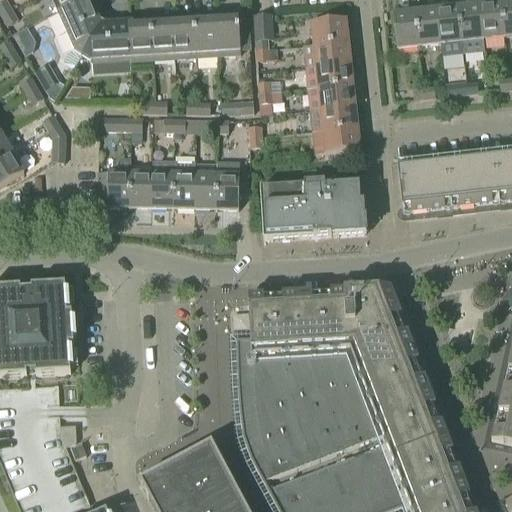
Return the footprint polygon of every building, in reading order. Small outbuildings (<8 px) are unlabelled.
[(51,0),(58,16),(94,0),(93,0),(51,0)] [(94,0),(58,16),(74,53),(73,55),(68,57),(64,64),(64,69),(73,74),(85,55),(103,25),(98,22),(97,18),(101,16),(94,0)] [(511,38),(511,2),(501,4),(504,36),(505,39),(511,38)] [(12,13),(6,3),(0,6),(0,17),(1,19),(12,13)] [(501,4),(480,7),(483,42),(505,39),(504,36),(501,4)] [(480,7),(458,9),(464,58),(485,56),(483,42),(480,7)] [(464,58),(458,9),(436,12),(440,47),(441,60),(464,58)] [(440,47),(436,12),(415,14),(417,40),(419,49),(440,47)] [(17,23),(12,13),(1,19),(7,29),(17,23)] [(417,40),(415,14),(393,17),(396,52),(419,49),(417,40)] [(268,53),(267,42),(272,42),(271,19),(254,20),(256,54),(268,53)] [(218,61),(240,59),(240,50),(250,49),(248,23),(239,24),(238,20),(216,21),(218,61)] [(216,21),(194,23),(196,62),(218,61),(216,21)] [(103,25),(85,55),(91,59),(91,63),(131,61),(129,26),(130,26),(130,22),(111,23),(112,28),(108,28),(103,25)] [(194,23),(173,24),(175,63),(196,62),(194,23)] [(314,49),(348,45),(346,23),(311,26),(314,49)] [(173,24),(151,25),(153,65),(175,63),(173,24)] [(151,25),(130,26),(129,26),(131,61),(131,66),(153,65),(151,25)] [(0,52),(5,61),(15,55),(9,44),(0,49),(0,52)] [(348,45),(314,49),(303,50),(305,71),(350,66),(348,45)] [(257,54),(256,54),(257,64),(269,64),(276,63),(276,53),(268,53),(257,54)] [(15,55),(5,61),(11,71),(21,65),(15,55)] [(353,89),(350,66),(305,71),(307,93),(353,89)] [(46,71),(36,78),(45,93),(55,87),(46,71)] [(31,82),(21,88),(27,98),(37,92),(31,82)] [(511,93),(510,82),(499,83),(500,94),(511,93)] [(271,97),(271,85),(258,86),(259,97),(271,97)] [(477,86),(467,87),(468,98),(479,97),(477,86)] [(467,87),(456,88),(457,99),(468,98),(467,87)] [(353,89),(307,93),(310,115),(355,109),(353,89)] [(434,90),(424,91),(425,103),(436,102),(434,90)] [(425,103),(424,91),(413,92),(414,104),(425,103)] [(37,92),(27,98),(33,108),(43,102),(37,92)] [(89,92),(75,92),(75,104),(89,104),(89,92)] [(271,97),(259,97),(259,108),(272,108),(271,97)] [(154,116),(154,104),(144,104),(144,116),(154,116)] [(168,105),(154,104),(154,116),(168,117),(168,105)] [(253,104),(221,105),(222,118),(253,117),(253,104)] [(199,118),(200,106),(187,106),(187,118),(199,118)] [(212,106),(200,106),(199,118),(211,118),(212,106)] [(355,109),(310,115),(312,136),(357,132),(355,109)] [(49,136),(59,130),(53,119),(42,125),(49,136)] [(132,135),(132,123),(99,122),(99,134),(132,135)] [(132,123),(132,135),(141,135),(141,123),(132,123)] [(164,123),(164,135),(175,136),(175,124),(164,123)] [(184,124),(175,124),(175,136),(184,136),(184,124)] [(218,136),(218,124),(207,124),(207,136),(218,136)] [(218,136),(228,137),(228,125),(218,124),(218,136)] [(64,139),(59,130),(49,136),(52,142),(52,167),(64,167),(64,139)] [(249,142),(261,142),(261,130),(249,131),(249,142)] [(357,132),(312,136),(315,158),(360,153),(357,132)] [(0,164),(12,157),(1,138),(0,139),(0,164)] [(261,142),(249,142),(250,152),(262,151),(261,142)] [(12,157),(0,164),(0,190),(24,176),(12,157)] [(511,159),(397,172),(403,219),(511,206),(511,159)] [(119,162),(119,177),(108,177),(107,211),(130,212),(131,177),(131,162),(119,162)] [(152,177),(151,212),(173,212),(174,165),(152,165),(152,177)] [(174,165),(173,212),(195,213),(196,168),(196,165),(192,165),(192,167),(177,166),(177,165),(174,165)] [(218,168),(217,213),(239,214),(240,167),(217,167),(217,168),(218,168)] [(131,177),(130,212),(151,212),(152,177),(131,177)] [(196,179),(195,213),(216,213),(217,179),(196,179)] [(263,244),(366,237),(363,185),(260,191),(263,244)] [(31,294),(21,295),(20,291),(18,289),(16,291),(0,292),(0,381),(27,380),(27,377),(34,377),(34,379),(70,377),(70,370),(72,370),(71,353),(69,353),(69,348),(73,348),(73,341),(75,341),(74,324),(72,324),(72,317),(67,317),(67,313),(69,313),(68,295),(66,295),(65,289),(35,290),(32,288),(30,291),(31,294)] [(250,345),(238,345),(238,344),(237,344),(236,344),(236,345),(236,346),(237,346),(238,365),(237,365),(237,366),(238,367),(239,390),(238,390),(238,391),(238,392),(239,392),(240,415),(240,416),(240,417),(241,417),(243,439),(243,440),(243,441),(244,442),(251,462),(251,463),(251,464),(252,464),(263,484),(263,485),(263,486),(264,486),(274,505),(274,506),(274,507),(275,507),(278,511),(397,511),(406,509),(407,511),(473,511),(470,502),(447,441),(448,441),(448,440),(447,439),(446,439),(438,419),(439,418),(439,417),(438,417),(437,417),(430,396),(430,395),(430,394),(429,394),(421,374),(422,373),(422,372),(421,372),(420,372),(413,351),(413,350),(413,349),(412,349),(404,329),(405,329),(405,328),(405,327),(404,327),(403,327),(395,307),(396,306),(396,305),(395,304),(395,305),(391,294),(391,293),(391,292),(390,292),(389,292),(383,293),(248,301),(250,345)] [(511,511),(511,353),(510,360),(509,360),(509,361),(510,361),(506,381),(505,381),(504,382),(505,382),(501,402),(500,402),(500,403),(501,403),(496,424),(495,423),(495,424),(496,424),(491,445),(490,445),(490,446),(490,447),(491,447),(492,447),(511,451),(511,506),(506,509),(506,508),(505,508),(504,509),(504,510),(505,510),(506,510),(506,511),(511,511)] [(60,441),(60,431),(57,391),(0,393),(0,466),(18,511),(80,511),(89,509),(65,452),(65,451),(60,441)] [(77,447),(76,430),(60,431),(60,441),(65,451),(65,452),(77,447)] [(81,448),(76,451),(70,453),(75,464),(86,459),(81,448)] [(245,511),(245,510),(233,488),(231,485),(219,462),(218,459),(216,460),(211,464),(210,464),(210,465),(203,468),(196,471),(180,473),(173,476),(165,479),(163,475),(164,475),(163,473),(140,485),(154,511),(245,511)]
